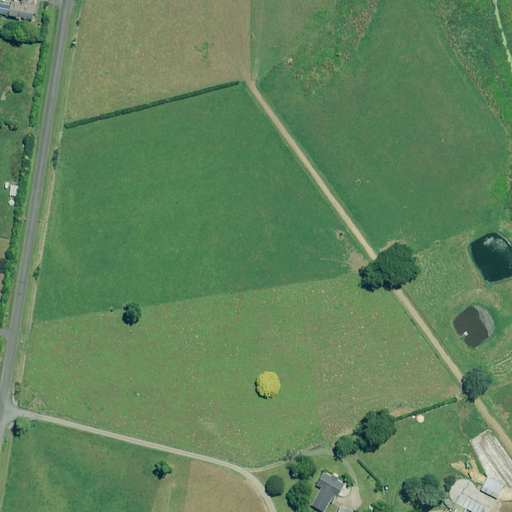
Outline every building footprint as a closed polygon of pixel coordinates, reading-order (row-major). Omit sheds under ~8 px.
[(37,6),(11,1),(10,5),(0,3),(0,13),(32,20),(34,14),(36,14),(37,6)] [(18,186),(11,185),(10,195),(17,196),(18,186)] [(332,477),(323,472),(316,485),(321,488),(311,505),(323,511),(334,494),(337,496),(344,484),(336,479),(337,478),(333,476),(332,477)] [(504,485),(488,477),(481,490),(497,499),(504,485)] [(489,511),(490,510),(461,494),(451,511),(464,511),(467,508),(473,511),(489,511)] [(455,502),(447,498),(443,504),(451,509),(455,502)]
